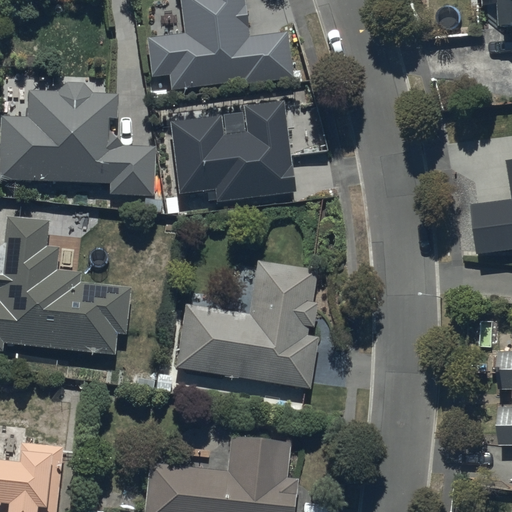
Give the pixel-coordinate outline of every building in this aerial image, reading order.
[(179,0),(184,42),(146,46),(150,84),(169,82),(171,96),(243,88),(243,90),(292,85),(287,39),(248,43),(242,0),(179,0)] [(511,0),(478,0),(478,1),(485,1),(485,4),(506,9),(506,41),(511,41),(511,0)] [(30,118),(4,118),(3,180),(110,183),(110,197),(156,198),(157,147),(123,146),(110,134),(110,122),(119,122),(119,96),(95,96),(86,86),(69,85),(59,94),(30,94),(30,118)] [(223,123),(171,129),(179,201),(216,197),(217,209),(296,201),(286,108),(245,113),(248,139),(225,141),(223,123)] [(511,158),(506,160),(511,198),(469,204),(476,255),(511,249),(511,158)] [(49,228),(5,224),(3,250),(6,250),(3,281),(0,280),(0,358),(2,358),(2,352),(114,362),(116,342),(127,343),(131,295),(79,291),(80,281),(56,279),(58,254),(47,253),(49,228)] [(316,277),(257,268),(248,321),(186,311),(176,375),(310,396),(317,351),(303,349),(305,334),(314,335),(318,311),(311,310),(316,277)] [(511,356),(500,357),(501,395),(511,394),(511,412),(500,413),(500,453),(511,452),(511,356)] [(229,481),(149,472),(144,511),(295,511),(299,486),(286,485),(290,452),(233,445),(229,481)] [(57,511),(63,452),(22,448),(19,478),(0,475),(0,511),(57,511)]
